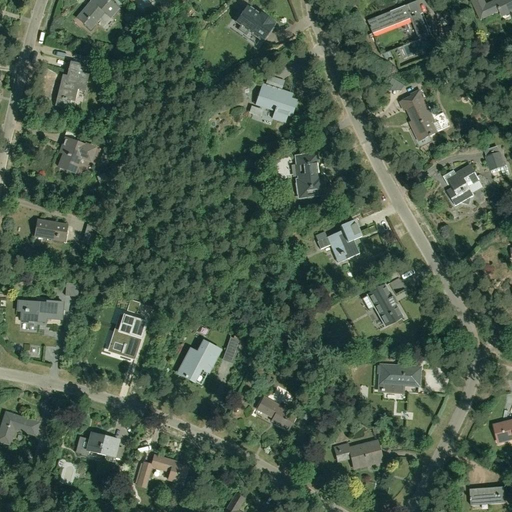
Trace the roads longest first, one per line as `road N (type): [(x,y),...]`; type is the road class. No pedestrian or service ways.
road 1 (residential): [(481,364),(461,311),(366,143),(311,0)]
road 2 (residential): [(338,511),(168,420),(0,373)]
road 3 (residential): [(0,164),(41,0)]
road 4 (residential): [(413,511),(481,364)]
